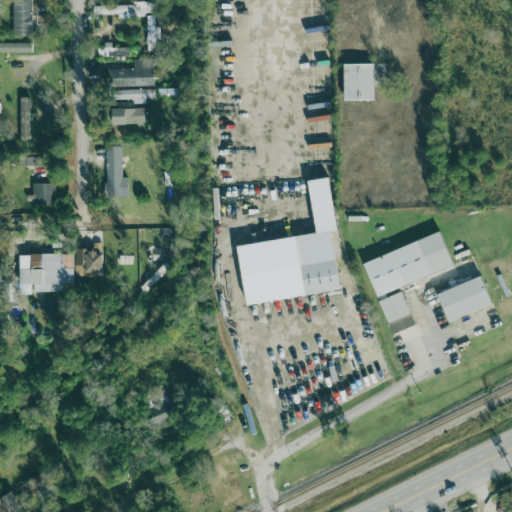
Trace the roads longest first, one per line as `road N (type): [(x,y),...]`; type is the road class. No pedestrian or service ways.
road 1 (residential): [(79,214),(76,0)]
road 2 (primary): [(381,511),(511,448)]
